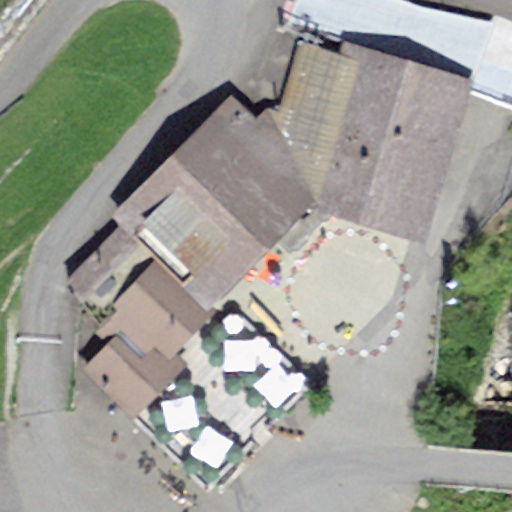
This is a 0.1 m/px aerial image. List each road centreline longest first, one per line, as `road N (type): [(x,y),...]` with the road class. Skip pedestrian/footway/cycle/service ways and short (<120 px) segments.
road 1 (track): [(57,511),(43,450),(38,296),(48,259),(207,67),(217,0)]
road 2 (unclassified): [(442,468),(393,465),(328,496),(313,511)]
